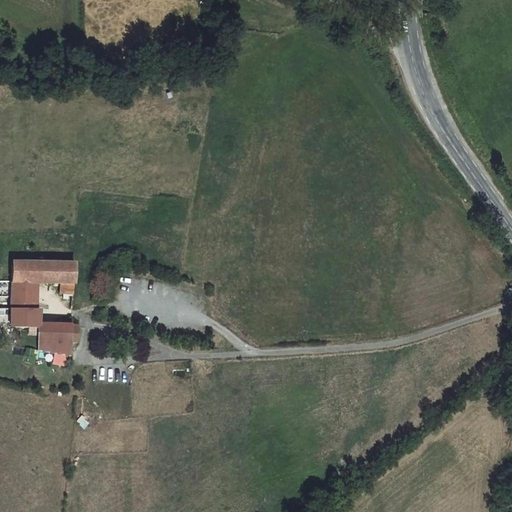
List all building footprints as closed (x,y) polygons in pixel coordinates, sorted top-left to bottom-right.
[(66,297),(66,266),(7,264),(7,282),(31,283),(31,284),(53,285),(53,296),(66,297)] [(31,283),(7,282),(7,283),(4,309),(33,310),(34,290),(31,284),(31,283)] [(33,310),(4,309),(3,329),(31,330),(32,330),(32,326),(33,310)] [(62,327),(32,326),(32,330),(31,330),(31,342),(30,357),(61,358),(62,345),(62,327)] [(70,327),(62,327),(62,345),(69,345),(70,327)] [(403,469),(394,474),(399,482),(407,476),(403,469)]
